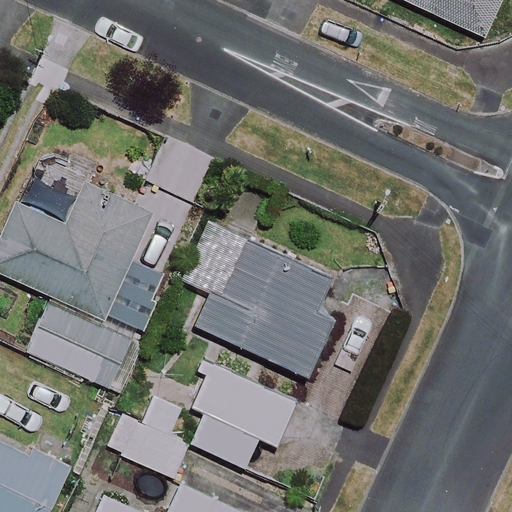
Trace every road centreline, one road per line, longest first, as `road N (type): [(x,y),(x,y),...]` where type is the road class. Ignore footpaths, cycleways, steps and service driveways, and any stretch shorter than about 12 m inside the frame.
road 1 (residential): [(119,0),(511,180)]
road 2 (residential): [(511,326),(423,511)]
